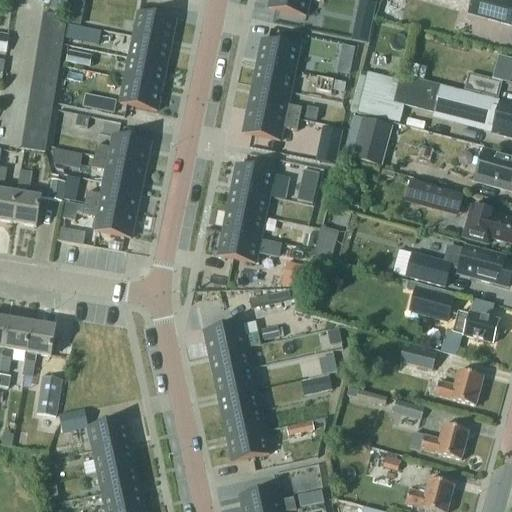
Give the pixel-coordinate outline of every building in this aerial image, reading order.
[(270,0),(269,10),(306,18),(310,1),(324,4),(324,0),(270,0)] [(356,0),(348,39),(368,44),(376,4),(356,0)] [(409,12),(412,0),(391,0),(389,6),(409,12)] [(511,2),(503,0),(472,0),(469,15),(511,27),(511,2)] [(54,1),(52,13),(67,15),(68,4),(54,1)] [(43,13),(41,25),(66,29),(68,17),(49,14),(43,13)] [(139,14),(134,39),(171,46),(176,22),(139,14)] [(41,25),(40,36),(64,40),(66,29),(41,25)] [(0,54),(6,55),(9,37),(0,35),(0,54)] [(40,36),(38,48),(62,52),(64,40),(40,36)] [(134,39),(129,60),(167,67),(171,46),(134,39)] [(262,42),(257,66),(295,74),(300,49),(262,42)] [(38,48),(36,59),(61,63),(62,52),(38,48)] [(68,53),(66,63),(76,65),(78,55),(68,53)] [(36,59),(34,71),(59,74),(61,63),(36,59)] [(129,60),(125,81),(162,89),(167,67),(129,60)] [(257,66),(253,87),(290,95),(295,74),(257,66)] [(423,82),(426,70),(413,67),(410,78),(423,82)] [(34,71),(32,82),(57,86),(59,74),(34,71)] [(369,74),(358,114),(390,123),(395,105),(405,107),(434,115),(433,119),(456,124),(457,121),(464,123),(463,126),(470,128),(471,124),(493,130),(492,134),(511,138),(511,105),(402,77),(401,82),(369,74)] [(468,76),(465,91),(498,99),(502,84),(469,75),(468,76)] [(125,81),(120,105),(157,113),(162,89),(125,81)] [(32,82),(30,93),(55,97),(57,86),(32,82)] [(253,87),(248,111),(285,118),(300,121),(302,110),(288,107),(290,95),(253,87)] [(30,93),(29,105),(53,109),(55,97),(30,93)] [(29,105),(27,116),(51,120),(53,109),(29,105)] [(248,111),(243,135),(280,143),(283,130),(297,133),(300,121),(285,118),(248,111)] [(27,116),(25,128),(50,132),(51,120),(27,116)] [(362,120),(351,160),(381,168),(385,153),(379,151),(386,126),(362,120)] [(25,128),(23,139),(48,143),(50,132),(25,128)] [(323,128),(316,162),(335,166),(342,132),(323,128)] [(97,147),(95,158),(109,161),(146,169),(151,144),(114,137),(111,150),(97,147)] [(23,139),(21,151),(46,155),(48,143),(23,139)] [(55,151),(53,160),(54,163),(64,165),(67,153),(55,151)] [(511,160),(487,154),(478,186),(499,192),(500,189),(505,190),(504,193),(511,195),(511,160)] [(95,158),(92,170),(106,172),(104,184),(141,192),(146,169),(109,161),(95,158)] [(237,167),(232,191),(269,198),(285,202),(287,193),(271,190),(274,174),(237,167)] [(30,189),(32,175),(22,174),(19,188),(30,189)] [(52,183),(49,201),(62,203),(65,185),(52,183)] [(411,183),(406,204),(458,219),(459,213),(464,197),(423,186),(411,183)] [(0,222),(13,225),(18,196),(3,193),(5,185),(0,184),(0,222)] [(87,194),(85,205),(99,208),(136,216),(141,192),(104,184),(101,197),(87,194)] [(30,189),(19,188),(18,196),(13,225),(37,229),(42,200),(28,198),(30,189)] [(232,191),(228,212),(265,220),(269,198),(232,191)] [(84,208),(66,204),(63,220),(75,222),(76,216),(83,217),(84,208)] [(85,205),(83,217),(97,219),(94,232),(131,240),(136,216),(99,208),(85,205)] [(497,216),(472,209),(463,240),(488,247),(489,242),(507,246),(507,244),(511,245),(511,223),(508,222),(508,221),(496,217),(497,216)] [(228,212),(223,233),(261,241),(265,220),(228,212)] [(63,220),(59,240),(71,242),(75,222),(63,220)] [(223,233),(218,258),(256,265),(261,241),(223,233)] [(414,254),(407,278),(446,288),(451,269),(459,271),(459,274),(467,276),(478,280),(477,283),(493,287),(495,285),(509,289),(511,276),(511,267),(504,266),(506,259),(486,253),(466,248),(464,256),(448,251),(445,263),(414,254)] [(410,308),(450,319),(455,299),(415,289),(410,308)] [(250,303),(252,311),(291,302),(289,294),(250,303)] [(458,315),(453,335),(462,337),(493,346),(499,322),(491,320),(494,307),(473,302),(469,315),(469,317),(458,315)] [(87,336),(118,342),(113,365),(126,368),(136,319),(92,310),(87,336)] [(0,320),(0,358),(2,359),(8,321),(0,320)] [(8,321),(2,359),(11,361),(12,352),(27,355),(32,325),(8,321)] [(27,355),(25,363),(34,365),(36,356),(51,359),(56,329),(32,325),(27,355)] [(205,339),(209,358),(247,350),(261,347),(258,335),(244,338),(241,325),(204,333),(205,339)] [(278,331),(262,334),(264,342),(280,339),(278,331)] [(339,331),(329,333),(332,347),(342,345),(339,331)] [(442,350),(459,354),(462,342),(445,337),(442,350)] [(402,363),(433,372),(437,358),(406,349),(402,363)] [(247,350),(209,358),(211,365),(214,379),(251,371),(247,350)] [(2,359),(0,371),(0,372),(9,374),(11,361),(2,359)] [(32,378),(34,365),(25,363),(23,377),(32,378)] [(219,400),(256,392),(251,371),(214,379),(217,393),(219,400)] [(436,398),(476,409),(484,380),(459,373),(455,389),(440,384),(436,398)] [(63,381),(43,377),(36,414),(56,418),(63,381)] [(388,399),(350,390),(348,397),(357,400),(367,403),(366,405),(370,406),(371,404),(379,406),(379,408),(382,409),(382,407),(385,408),(388,399)] [(223,421),(260,413),(256,392),(219,400),(223,421)] [(393,414),(421,422),(424,410),(397,402),(393,414)] [(84,412),(59,417),(63,435),(88,429),(84,412)] [(260,413),(223,421),(227,441),(228,442),(265,434),(260,413)] [(127,421),(90,429),(95,453),(132,445),(127,421)] [(421,451),(461,462),(469,433),(444,427),(441,442),(424,437),(421,451)] [(233,464),(270,456),(265,434),(228,442),(233,464)] [(95,453),(100,474),(137,466),(132,445),(95,453)] [(100,474),(104,495),(141,487),(137,466),(100,474)] [(406,506),(427,511),(447,511),(454,487),(429,481),(425,496),(409,492),(406,506)] [(139,511),(147,511),(141,487),(104,495),(108,511),(139,511)] [(240,498),(243,511),(282,511),(280,502),(294,499),(291,487),(240,498)] [(301,509),(312,506),(310,495),(298,497),(301,509)]
